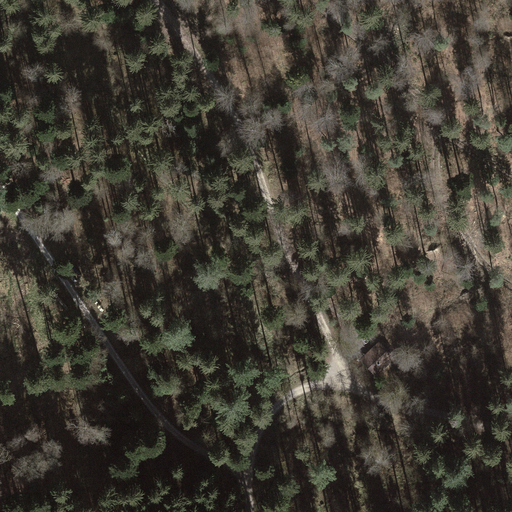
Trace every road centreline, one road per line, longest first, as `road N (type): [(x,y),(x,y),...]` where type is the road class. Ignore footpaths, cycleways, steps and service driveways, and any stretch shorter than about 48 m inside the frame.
road 1 (track): [(343,385),(338,355),(292,262),(249,145),(156,0)]
road 2 (track): [(0,185),(135,385),(187,441),(248,471)]
road 3 (track): [(248,471),(257,433),(276,405),(328,383),(467,423),(511,426)]
road 4 (track): [(511,171),(450,130),(319,0)]
